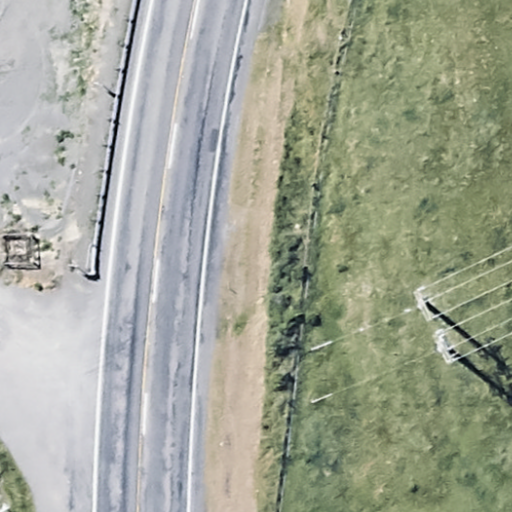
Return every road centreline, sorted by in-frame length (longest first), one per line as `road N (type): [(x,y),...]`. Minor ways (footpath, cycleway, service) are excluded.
road 1 (trunk): [(140,511),(143,362),(197,0)]
road 2 (unclassified): [(0,352),(41,397),(101,511)]
